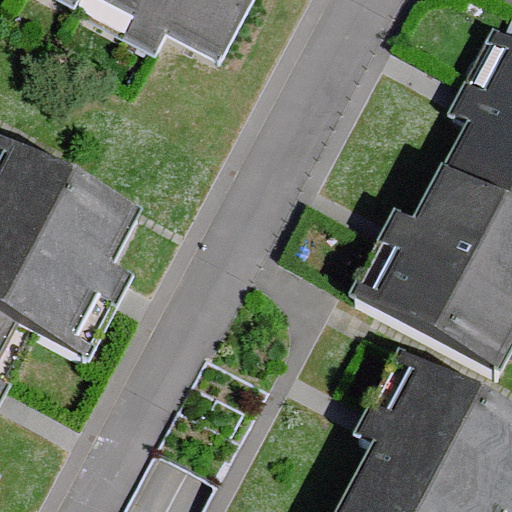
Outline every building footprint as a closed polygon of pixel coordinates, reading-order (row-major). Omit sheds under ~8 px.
[(46,0),(154,56),(163,37),(218,66),(252,0),(46,0)] [(470,123),(442,176),(511,213),(511,41),(495,33),(452,114),(470,123)] [(0,319),(28,334),(86,365),(128,285),(107,274),(135,219),(84,193),(0,148),(0,319)] [(422,338),(496,378),(511,347),(511,213),(442,176),(414,228),(395,217),(351,299),(422,338)] [(0,319),(0,388),(28,334),(0,319)] [(375,452),(348,505),(360,511),(511,511),(511,420),(400,362),(363,433),(357,443),(375,452)]
